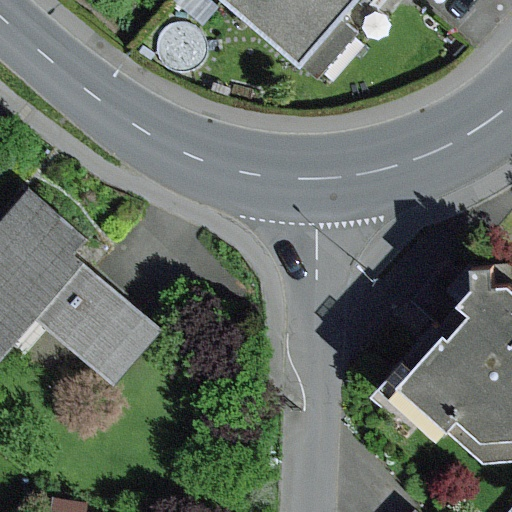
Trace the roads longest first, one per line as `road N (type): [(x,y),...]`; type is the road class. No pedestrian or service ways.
road 1 (primary): [(0,16),(146,137),(231,168),(318,180)]
road 2 (residential): [(318,180),(312,511)]
road 3 (primary): [(318,180),(398,165),(469,135),(511,103)]
